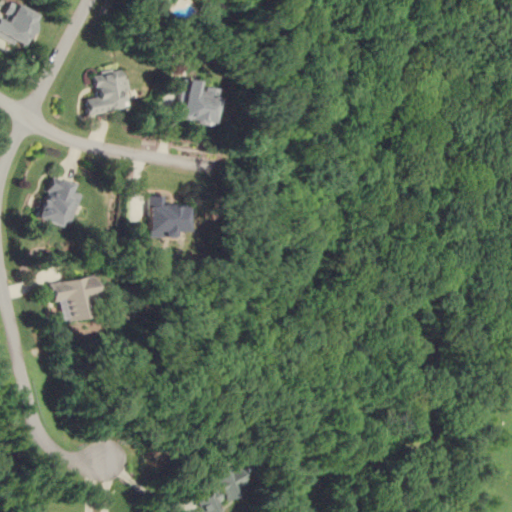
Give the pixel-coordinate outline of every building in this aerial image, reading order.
[(0,39),(18,49),(36,15),(8,0),(0,16),(0,39)] [(125,108),(120,67),(87,71),(90,95),(80,96),(82,113),(125,108)] [(195,80),(178,77),(172,119),(210,124),(214,91),(194,88),(195,80)] [(31,218),(65,228),(75,193),(68,191),(71,181),(44,173),(31,218)] [(183,235),(183,204),(163,204),(163,195),(144,195),(144,235),(183,235)] [(46,281),(52,321),(90,315),(88,297),(97,296),(93,273),(46,281)] [(199,478),(205,488),(188,497),(196,511),(210,511),(219,507),(215,501),(251,481),(237,457),(199,478)]
